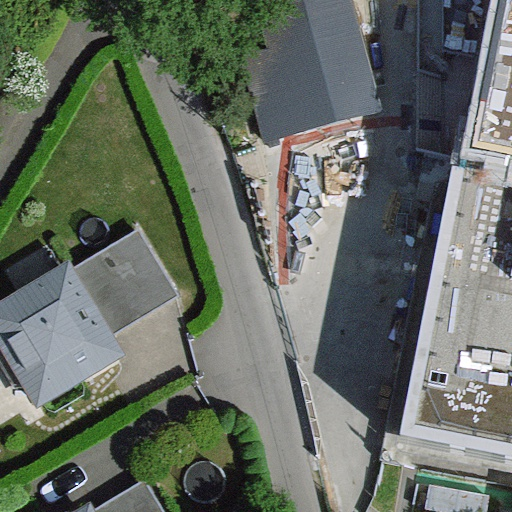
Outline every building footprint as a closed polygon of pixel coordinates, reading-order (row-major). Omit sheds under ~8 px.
[(231,0),(265,142),(384,114),(352,0),(231,0)] [(511,0),(498,0),(474,154),(511,161),(511,0)] [(450,150),(401,434),(511,456),(511,162),(462,152),(450,150)] [(69,275),(102,329),(173,286),(142,234),(69,275)] [(69,275),(0,316),(0,337),(41,406),(121,359),(102,329),(69,275)] [(163,511),(154,495),(125,511),(163,511)]
